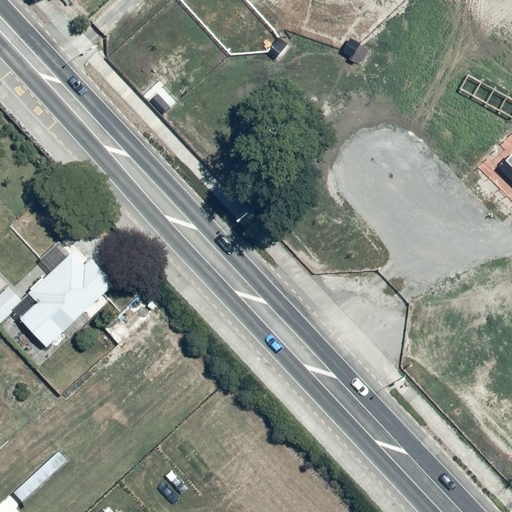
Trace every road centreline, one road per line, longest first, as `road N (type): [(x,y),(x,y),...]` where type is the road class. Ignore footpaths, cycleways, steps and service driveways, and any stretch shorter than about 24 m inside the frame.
road 1 (secondary): [(0,3),(478,511)]
road 2 (secondary): [(432,511),(0,46)]
